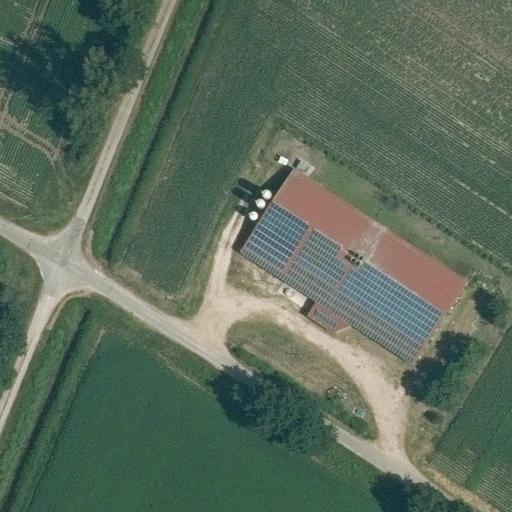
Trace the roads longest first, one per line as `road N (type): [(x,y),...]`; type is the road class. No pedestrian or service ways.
road 1 (track): [(465,511),(0,214)]
road 2 (track): [(0,448),(181,0)]
